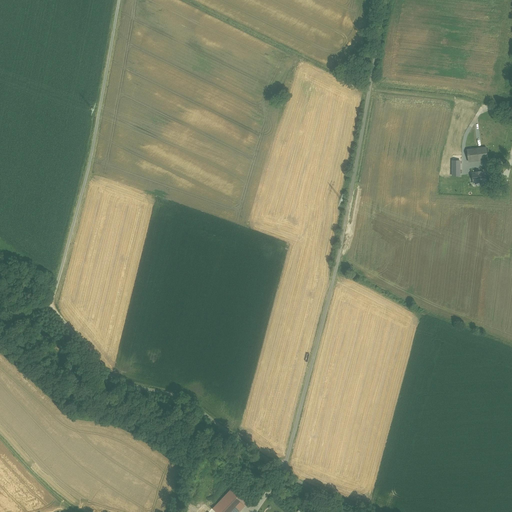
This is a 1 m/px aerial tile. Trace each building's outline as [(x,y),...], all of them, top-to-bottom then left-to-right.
[(486,148),(477,149),(478,152),(479,161),(488,160),(486,148)] [(478,152),(468,153),(469,162),(479,161),(478,152)] [(481,172),(469,173),(470,185),(482,184),(481,172)] [(499,179),(496,186),(505,188),(507,182),(499,179)] [(238,511),(244,506),(235,498),(221,511),(238,511)]
